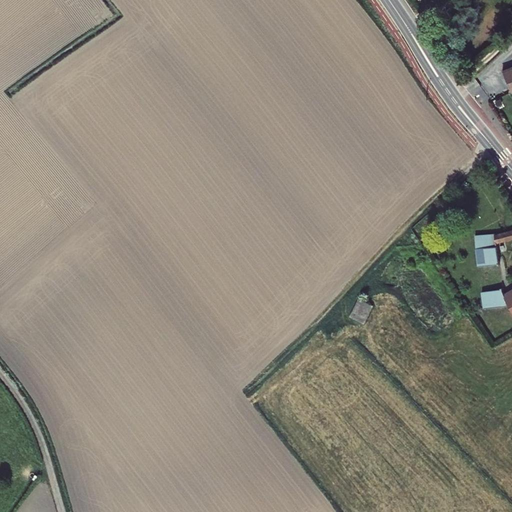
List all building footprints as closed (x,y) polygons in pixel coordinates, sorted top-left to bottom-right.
[(511,67),(503,71),(511,91),(511,67)] [(511,244),(511,229),(508,230),(480,239),(485,288),(503,285),(499,249),(511,244)] [(460,292),(447,276),(438,283),(452,299),(460,292)] [(485,307),(507,303),(504,287),(483,291),(485,307)] [(352,316),(368,322),(375,303),(359,297),(352,316)]
